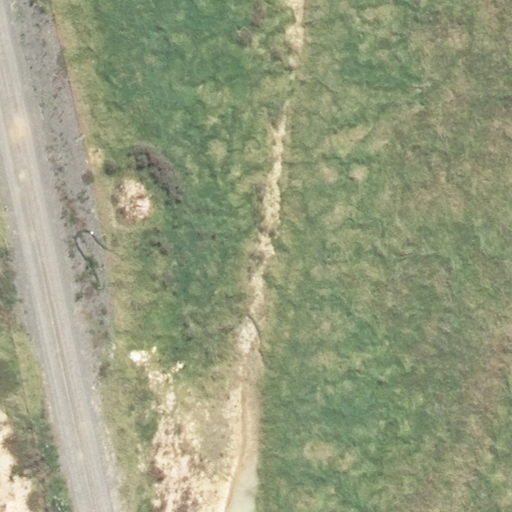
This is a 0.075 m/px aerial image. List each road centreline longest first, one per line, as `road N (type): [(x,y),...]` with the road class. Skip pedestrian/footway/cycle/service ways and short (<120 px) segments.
road 1 (unknown): [(0,237),(49,0)]
road 2 (track): [(61,313),(106,511)]
